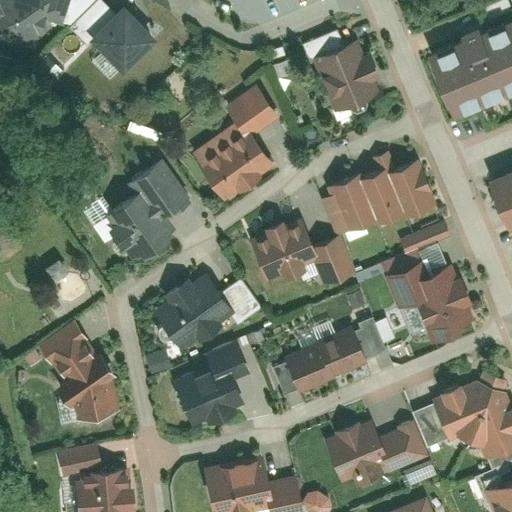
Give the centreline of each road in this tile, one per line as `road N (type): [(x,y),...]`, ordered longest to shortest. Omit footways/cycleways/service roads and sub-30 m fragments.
road 1 (residential): [(421,117),(314,159),(116,304),(142,457)]
road 2 (residential): [(142,457),(269,426),(511,323)]
road 3 (residential): [(421,117),(511,322)]
road 4 (residential): [(178,0),(247,36),(337,0)]
road 5 (residential): [(377,0),(421,117)]
